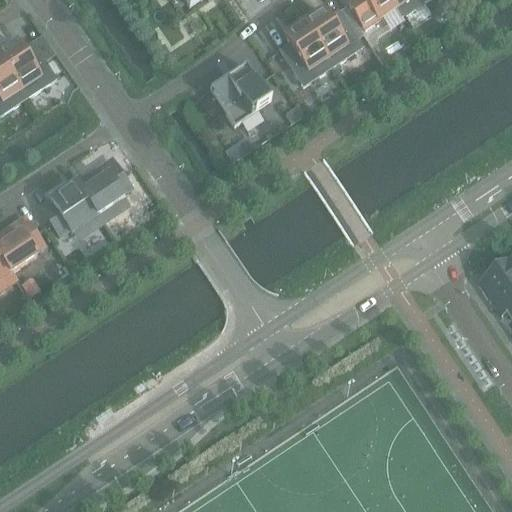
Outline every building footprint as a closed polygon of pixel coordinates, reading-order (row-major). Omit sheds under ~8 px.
[(182,0),(189,10),(204,0),(208,5),(214,0),(182,0)] [(403,20),(389,0),(360,0),(351,6),(367,32),(396,12),(402,21),(403,20)] [(432,1),(431,0),(389,0),(403,20),(432,1)] [(362,52),(338,16),(327,23),(321,14),(315,18),(313,16),(301,24),(332,71),(362,52)] [(332,71),(301,24),(289,32),(290,34),(284,39),(290,48),(279,55),(303,91),(332,71)] [(56,83),(32,47),(21,54),(15,45),(9,50),(7,47),(0,52),(0,63),(26,103),(56,83)] [(0,120),(26,103),(0,63),(0,120)] [(276,115),(246,70),(209,94),(239,139),(276,115)] [(298,121),(292,111),(284,116),(290,126),(298,121)] [(245,141),(224,155),(232,167),(253,153),(245,141)] [(123,180),(113,187),(102,170),(76,188),(102,227),(129,210),(121,199),(131,193),(123,180)] [(102,227),(76,188),(50,205),(61,221),(50,228),(59,241),(69,234),(71,237),(82,230),(87,238),(102,227)] [(36,238),(26,244),(15,228),(0,237),(0,262),(15,285),(16,285),(11,277),(36,260),(34,257),(45,250),(36,238)] [(0,295),(15,285),(0,262),(0,295)] [(511,267),(480,288),(501,320),(508,315),(511,320),(511,267)]
